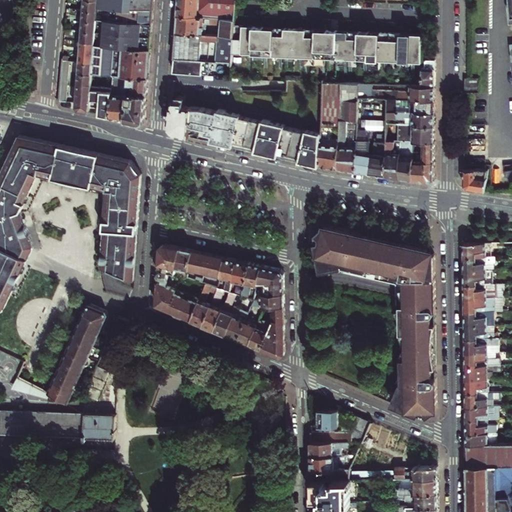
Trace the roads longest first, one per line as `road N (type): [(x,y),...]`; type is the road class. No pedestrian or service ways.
road 1 (residential): [(152,229),(147,312),(301,376)]
road 2 (residential): [(447,200),(452,436)]
road 3 (residential): [(449,15),(447,200)]
road 4 (residential): [(452,436),(301,376)]
road 5 (tertiary): [(298,178),(447,200)]
road 6 (residential): [(152,229),(299,256)]
road 7 (tertiary): [(156,145),(298,178)]
road 8 (residential): [(156,145),(166,0)]
road 9 (residential): [(449,15),(314,3)]
road 10 (residential): [(303,511),(301,376)]
road 11 (residential): [(301,376),(299,256)]
